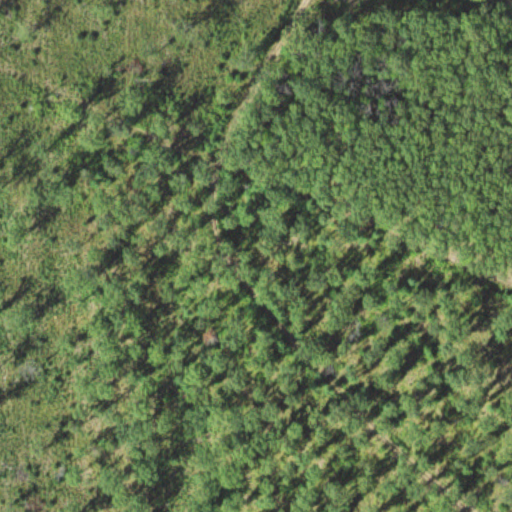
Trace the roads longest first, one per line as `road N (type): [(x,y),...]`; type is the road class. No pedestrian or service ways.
road 1 (track): [(488,511),(314,362),(219,203),(212,159),(297,0)]
road 2 (track): [(511,275),(212,159)]
road 3 (track): [(212,159),(0,67)]
